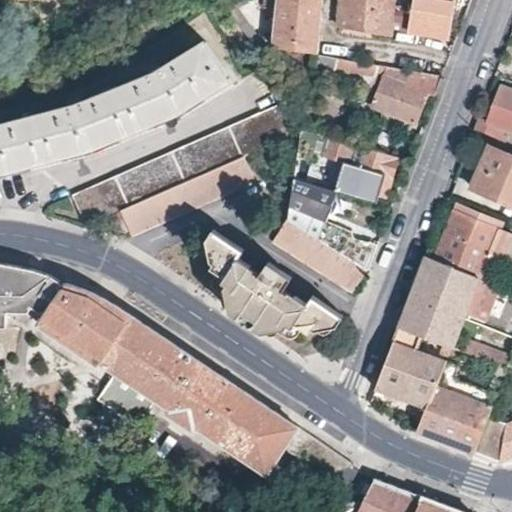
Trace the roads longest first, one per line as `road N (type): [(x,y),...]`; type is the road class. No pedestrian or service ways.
road 1 (residential): [(345,411),(498,0)]
road 2 (residential): [(0,233),(47,238),(118,262),(345,411)]
road 3 (residential): [(511,484),(386,440),(345,411)]
